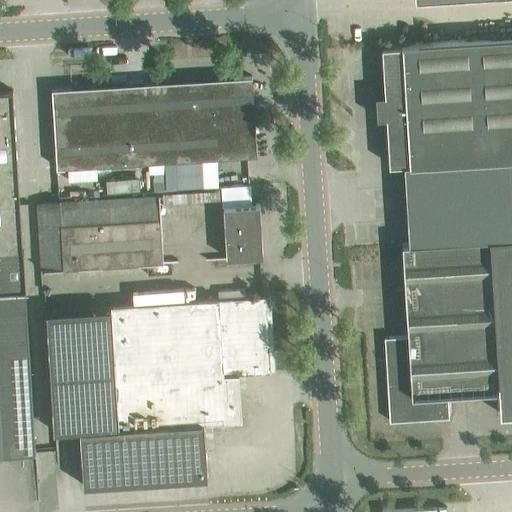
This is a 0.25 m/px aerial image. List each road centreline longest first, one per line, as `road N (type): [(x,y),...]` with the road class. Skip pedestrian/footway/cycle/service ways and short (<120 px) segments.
road 1 (unclassified): [(327,478),(301,14)]
road 2 (unclassified): [(301,14),(0,33)]
road 3 (unclassified): [(327,478),(511,467)]
